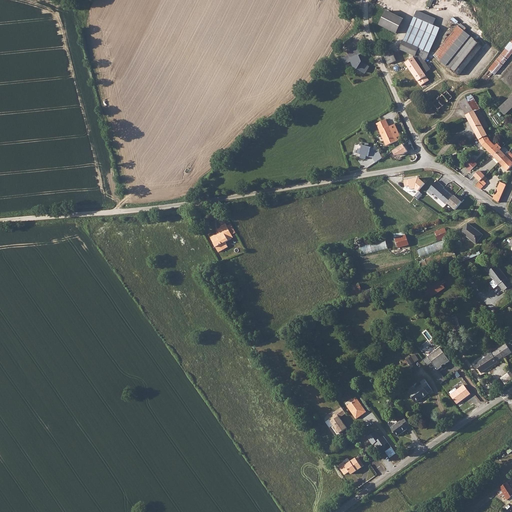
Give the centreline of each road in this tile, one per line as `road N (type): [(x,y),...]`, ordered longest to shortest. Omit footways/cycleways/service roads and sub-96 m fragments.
road 1 (residential): [(427,164),(178,206)]
road 2 (unclassified): [(511,389),(339,511)]
road 3 (unclassified): [(178,206),(0,221)]
road 4 (unclassified): [(416,139),(370,38),(365,0)]
